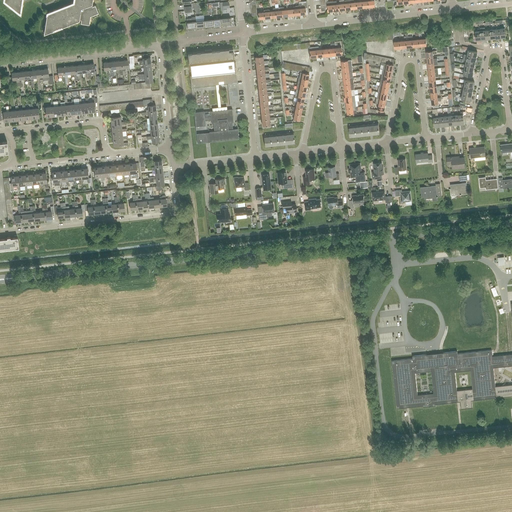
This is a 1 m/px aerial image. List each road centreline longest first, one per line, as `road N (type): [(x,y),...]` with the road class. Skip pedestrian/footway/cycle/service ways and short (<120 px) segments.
road 1 (secondary): [(511,222),(0,278)]
road 2 (residential): [(340,148),(331,71),(320,66),(301,152)]
road 3 (residential): [(509,130),(499,53),(488,49),(471,134)]
road 4 (residential): [(174,210),(0,233)]
road 5 (residential): [(423,139),(416,64),(403,59),(386,143)]
road 6 (unclassified): [(0,61),(157,44)]
road 7 (residential): [(255,157),(242,34)]
